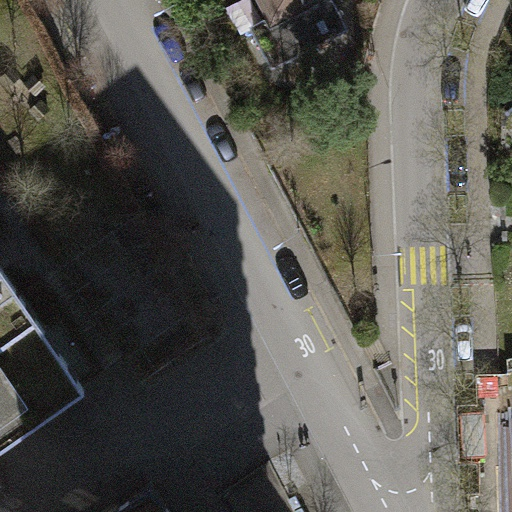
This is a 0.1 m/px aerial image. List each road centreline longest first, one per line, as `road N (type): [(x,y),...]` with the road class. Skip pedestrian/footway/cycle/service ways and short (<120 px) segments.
road 1 (residential): [(391,511),(121,0)]
road 2 (residential): [(434,0),(415,101),(426,511)]
